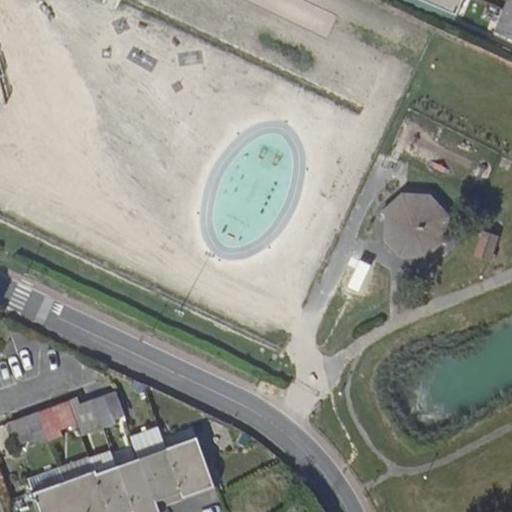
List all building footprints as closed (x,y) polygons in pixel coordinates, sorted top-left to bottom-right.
[(418,0),(456,16),(463,0),(418,0)] [(511,39),(511,14),(505,11),(496,33),(511,39)] [(400,258),(425,259),(442,243),(447,243),(448,215),(429,194),(400,193),(380,213),(383,215),(383,240),(400,258)] [(474,256),(491,261),(498,236),(482,231),(474,256)] [(370,267),(347,258),(327,304),(350,314),(370,267)] [(126,420),(116,392),(106,396),(93,400),(103,428),(126,420)] [(103,428),(93,400),(71,408),(76,424),(84,421),(89,433),(103,428)] [(79,431),(76,424),(71,408),(68,401),(39,412),(50,441),(79,431)] [(39,412),(26,417),(9,423),(16,442),(32,437),(36,446),(50,441),(39,412)] [(157,507),(183,498),(166,449),(161,435),(134,444),(139,459),(157,507)] [(166,449),(183,498),(214,487),(206,465),(196,438),(166,449)] [(158,511),(157,507),(139,459),(117,467),(133,511),(158,511)] [(133,511),(117,467),(95,474),(108,511),(133,511)] [(74,511),(64,482),(59,468),(28,479),(40,511),(74,511)] [(64,482),(74,511),(108,511),(95,474),(94,472),(64,482)]
